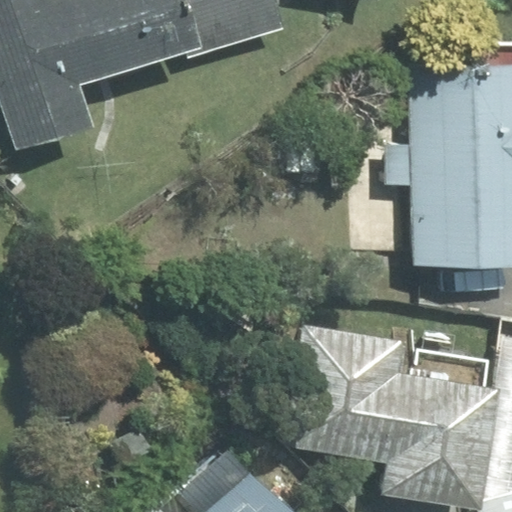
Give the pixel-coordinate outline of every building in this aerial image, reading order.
[(190,56),(281,27),(272,0),(0,0),(0,96),(17,149),(91,125),(78,84),(187,49),(190,56)] [(383,144),(384,185),(412,185),(414,265),(511,263),(511,70),(408,73),(410,144),(383,144)] [(492,361),(309,331),(290,445),(389,462),(384,492),(468,506),(492,361)] [(289,511),(231,447),(177,496),(191,511),(289,511)] [(511,511),(511,495),(478,505),(479,511),(511,511)]
